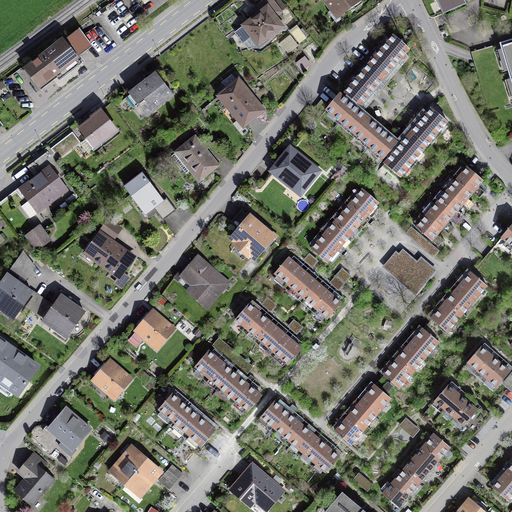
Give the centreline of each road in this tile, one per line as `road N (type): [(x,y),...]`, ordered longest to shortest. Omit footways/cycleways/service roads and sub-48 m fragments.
road 1 (residential): [(0,461),(338,50),(401,0)]
road 2 (secondary): [(204,0),(0,158)]
road 3 (residential): [(411,0),(469,118),(511,174)]
road 4 (residential): [(511,421),(433,511)]
